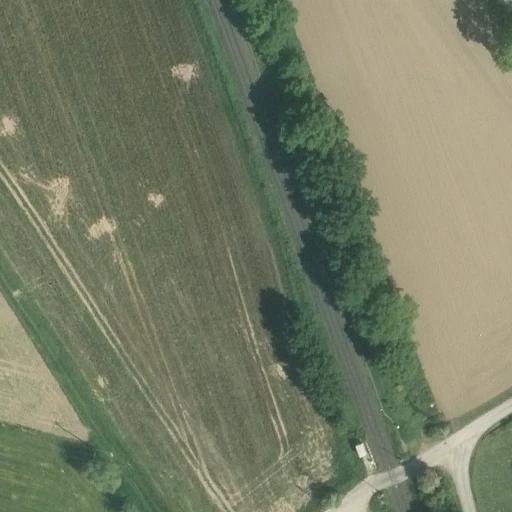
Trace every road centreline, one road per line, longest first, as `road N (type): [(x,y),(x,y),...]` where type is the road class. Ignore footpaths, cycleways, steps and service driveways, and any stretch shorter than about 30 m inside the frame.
road 1 (track): [(143,511),(0,272)]
road 2 (unclassified): [(328,511),(511,404)]
